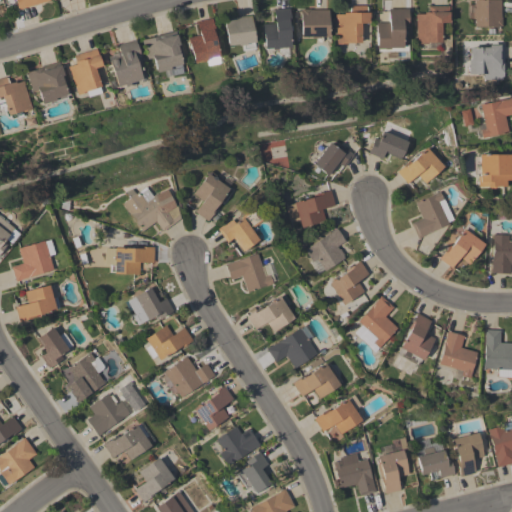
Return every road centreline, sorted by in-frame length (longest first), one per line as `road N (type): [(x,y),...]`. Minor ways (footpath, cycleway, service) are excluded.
road 1 (residential): [(319,511),(312,482),(199,297),(190,261)]
road 2 (residential): [(108,511),(0,347)]
road 3 (residential): [(370,203),(380,241),(404,274),(440,296),(511,306)]
road 4 (residential): [(0,52),(177,0)]
